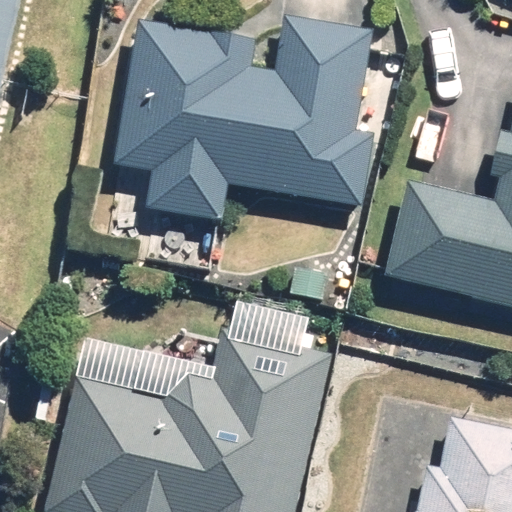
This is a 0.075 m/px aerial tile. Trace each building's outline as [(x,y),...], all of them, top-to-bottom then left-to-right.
[(0,0),(0,127),(25,0),(0,0)] [(265,38),(155,19),(130,164),(161,169),(155,208),(233,222),(239,185),(372,208),(385,130),(369,127),(385,35),(297,19),(288,68),(260,64),(265,38)] [(420,179),(397,269),(511,297),(511,129),(507,128),(496,170),(511,173),(511,177),(506,201),(420,179)] [(307,511),(341,354),(316,348),(323,314),(238,296),(224,361),(97,334),(59,510),(68,511),(307,511)] [(511,511),(511,426),(460,419),(452,468),(437,466),(429,511),(511,511)]
